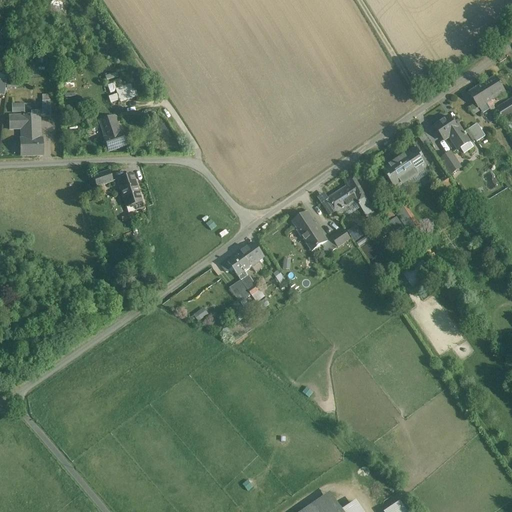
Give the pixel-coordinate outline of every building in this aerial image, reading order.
[(496,77),(481,87),(485,93),(483,94),(487,100),(485,101),(487,105),(488,104),(488,103),(505,92),(496,77)] [(115,91),(123,88),(120,79),(103,85),(111,107),(120,104),(115,91)] [(115,91),(120,104),(137,98),(133,85),(123,88),(115,91)] [(485,93),(481,87),(480,87),(469,94),(479,109),(487,105),(485,101),(487,100),(483,94),(485,93)] [(511,100),(496,110),(503,122),(511,116),(511,100)] [(42,102),(41,102),(42,118),(50,118),(49,102),(42,102)] [(19,106),(12,106),(12,114),(20,114),(19,106)] [(31,117),(8,118),(9,131),(19,131),(20,158),(42,157),(41,140),(40,141),(39,118),(31,118),(31,117)] [(113,117),(98,122),(104,139),(103,140),(107,153),(125,147),(120,133),(119,134),(113,117)] [(449,119),(435,128),(445,141),(449,139),(458,132),(454,127),(449,119)] [(87,120),(82,122),(85,131),(91,129),(87,120)] [(458,132),(449,139),(458,151),(460,150),(464,155),(473,148),(470,143),(457,125),(454,127),(458,132)] [(477,125),(469,130),(477,143),(485,137),(477,125)] [(416,149),(382,171),(395,192),(429,169),(416,149)] [(461,169),(451,154),(441,160),(451,175),(461,169)] [(109,172),(92,178),(96,189),(103,187),(112,184),(109,172)] [(132,176),(117,181),(126,208),(133,206),(135,212),(143,209),(132,176)] [(373,211),(353,177),(345,182),(348,186),(365,216),(373,211)] [(448,178),(439,183),(443,188),(451,183),(448,178)] [(348,186),(327,199),(337,214),(357,201),(348,186)] [(103,187),(96,189),(98,196),(105,193),(103,187)] [(308,212),(292,222),(312,253),(321,247),(328,242),(308,212)] [(397,218),(384,227),(396,244),(409,235),(397,218)] [(344,231),(332,239),(332,240),(338,248),(350,240),(344,231)] [(338,248),(332,240),(328,242),(321,247),(327,255),(338,248)] [(254,244),(228,263),(232,269),(238,277),(265,258),(254,244)] [(420,257),(401,271),(415,290),(434,276),(420,257)] [(228,263),(222,267),(226,273),(232,269),(228,263)] [(248,277),(230,289),(237,299),(238,298),(248,291),(255,286),(248,277)] [(255,286),(248,291),(251,295),(251,296),(261,290),(257,285),(255,286)] [(248,291),(238,298),(240,302),(251,295),(248,291)] [(193,315),(198,322),(208,314),(203,307),(193,315)] [(406,511),(401,503),(388,511),(406,511)]
